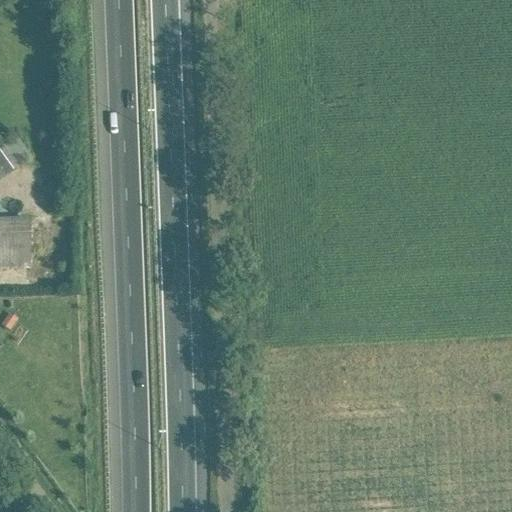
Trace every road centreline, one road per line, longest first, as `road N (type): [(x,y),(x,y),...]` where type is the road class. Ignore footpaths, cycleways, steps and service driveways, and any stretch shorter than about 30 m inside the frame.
road 1 (unclassified): [(227,511),(209,0)]
road 2 (motorway): [(118,0),(136,511)]
road 3 (motorway): [(182,511),(165,0)]
